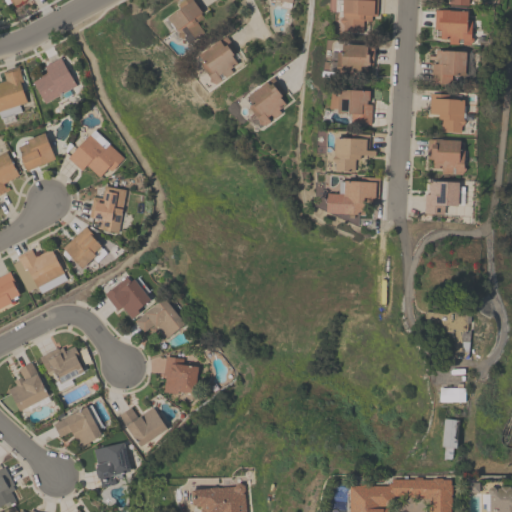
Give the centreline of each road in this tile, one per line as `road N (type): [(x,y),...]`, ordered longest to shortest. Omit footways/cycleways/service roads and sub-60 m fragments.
road 1 (residential): [(403,0),(395,211)]
road 2 (residential): [(0,344),(70,313),(128,372)]
